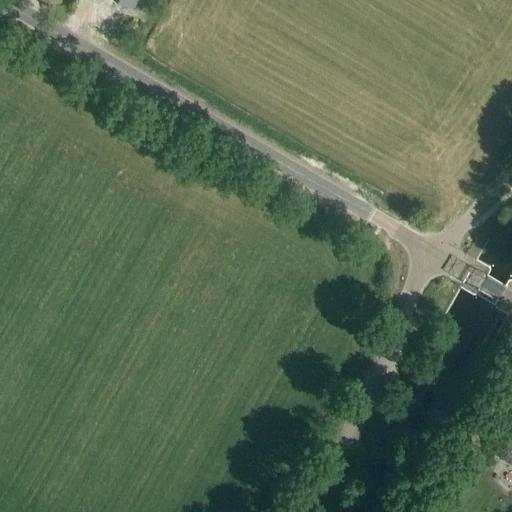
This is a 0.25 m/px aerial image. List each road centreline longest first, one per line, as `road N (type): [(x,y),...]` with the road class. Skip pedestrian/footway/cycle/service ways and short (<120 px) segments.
road 1 (tertiary): [(432,253),(0,3)]
road 2 (unclassified): [(300,511),(366,396),(432,253)]
